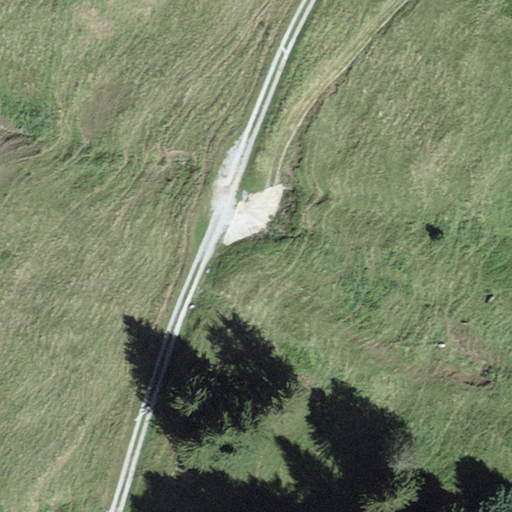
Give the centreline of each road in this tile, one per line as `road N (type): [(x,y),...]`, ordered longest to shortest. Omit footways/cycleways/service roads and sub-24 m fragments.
road 1 (track): [(309,0),(183,305),(114,511)]
road 2 (track): [(219,216),(261,215),(297,126),(402,0)]
